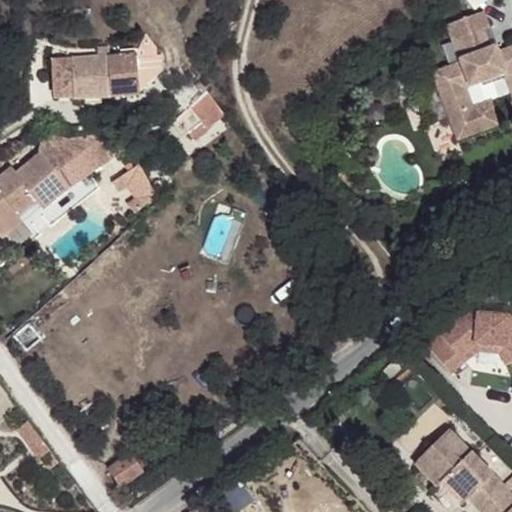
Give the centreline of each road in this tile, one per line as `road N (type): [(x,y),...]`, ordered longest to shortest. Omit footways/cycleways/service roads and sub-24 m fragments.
road 1 (residential): [(511,222),(152,511)]
road 2 (track): [(341,365),(348,332),(370,306),(369,265),(247,107),(240,65),(256,0)]
